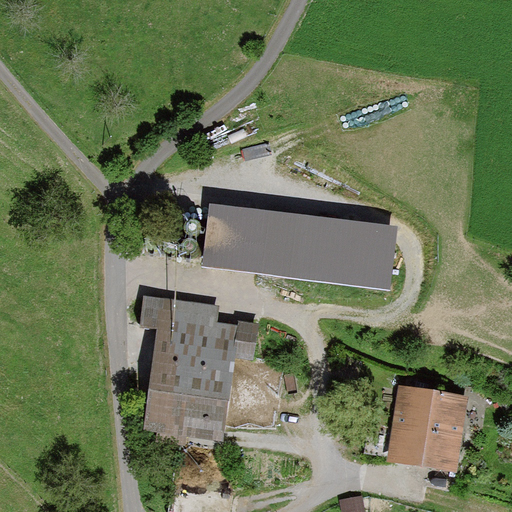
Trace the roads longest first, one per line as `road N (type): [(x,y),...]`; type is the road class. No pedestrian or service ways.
road 1 (residential): [(133,511),(119,386),(120,201),(174,142),(252,83)]
road 2 (track): [(288,511),(324,482),(328,421),(313,333),(265,307),(115,275)]
road 3 (track): [(120,201),(0,67)]
road 4 (track): [(325,472),(469,511)]
